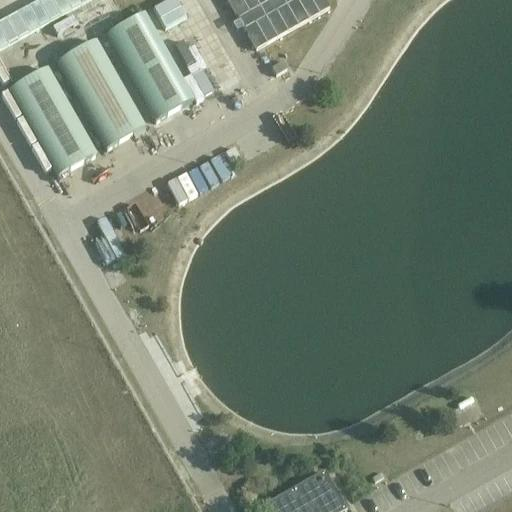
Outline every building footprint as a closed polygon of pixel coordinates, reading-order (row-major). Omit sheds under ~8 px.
[(178,0),(154,12),(197,99),(236,80),(196,0),(178,0)] [(255,53),(328,11),(322,0),(226,0),(226,1),(235,17),(242,29),(255,53)] [(188,105),(142,24),(110,42),(157,123),(188,105)] [(106,153),(144,131),(95,44),(56,66),(106,153)] [(275,79),(286,72),(282,65),(271,71),(275,79)] [(57,181),(95,159),(46,72),(8,94),(57,181)] [(211,182),(230,172),(219,151),(200,160),(211,182)] [(105,231),(92,235),(99,257),(112,253),(105,231)] [(258,511),(343,511),(322,474),(258,511)]
